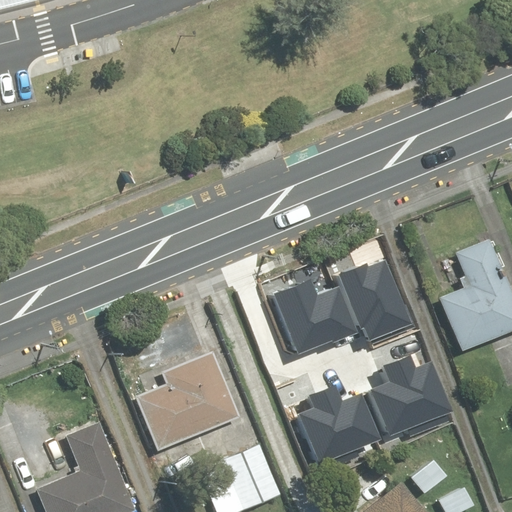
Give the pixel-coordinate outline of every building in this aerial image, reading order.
[(462,284),(435,295),(457,348),(511,325),(511,299),(485,236),(449,251),(462,284)] [(330,270),(335,284),(353,332),(358,346),(402,330),(378,265),(360,272),(356,261),(330,270)] [(265,292),(291,357),(353,332),(335,284),(300,298),(293,281),(265,292)] [(161,380),(130,394),(154,449),(236,414),(207,347),(156,369),(161,380)] [(251,351),(235,358),(274,450),(290,443),(251,351)] [(355,395),(374,442),(441,416),(422,370),(399,380),(390,358),(368,367),(375,386),(355,395)] [(290,418),(310,468),(374,442),(355,395),(332,404),(323,382),(301,392),(308,411),(290,418)] [(77,470),(33,487),(43,511),(125,511),(133,509),(97,420),(63,433),(77,470)] [(253,445),(215,460),(234,508),(272,493),(253,445)] [(423,460),(401,476),(412,491),(434,475),(423,460)] [(423,511),(397,480),(357,511),(423,511)] [(455,488),(430,500),(435,511),(452,511),(464,507),(455,488)]
